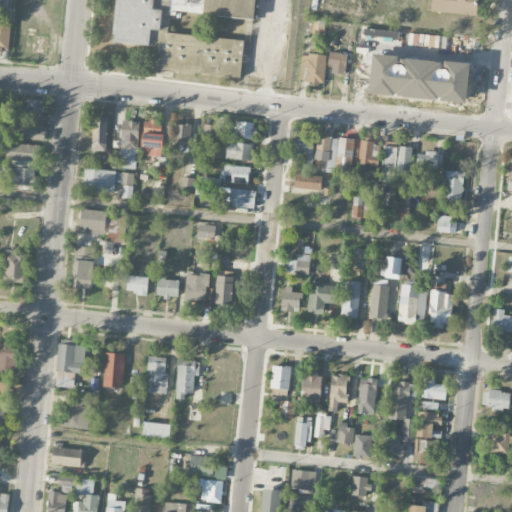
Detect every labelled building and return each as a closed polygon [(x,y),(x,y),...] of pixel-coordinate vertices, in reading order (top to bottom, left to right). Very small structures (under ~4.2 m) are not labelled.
[(115,0),(112,41),(159,46),(157,69),(241,77),(244,40),(168,32),(170,17),(177,17),(178,11),(254,19),(255,0),(115,0)] [(431,0),(430,10),(476,15),(478,0),(431,0)] [(11,21),(0,20),(0,52),(10,52),(11,21)] [(312,33),(324,34),(325,24),(322,24),(322,26),(313,25),(312,33)] [(328,72),(345,74),(347,53),(330,52),(328,72)] [(308,84),(325,85),(326,55),(301,54),(300,79),(308,80),(308,84)] [(21,106),(20,114),(42,115),(43,99),(28,99),(27,106),(21,106)] [(226,117),(213,116),(213,124),(204,123),(203,137),(225,138),(226,117)] [(44,120),(15,119),(14,137),(43,138),(44,120)] [(162,156),(163,120),(143,119),(141,155),(162,156)] [(120,150),(138,150),(139,121),(120,120),(120,150)] [(234,136),(253,138),(255,123),(236,120),(234,136)] [(106,150),(108,121),(93,121),(92,150),(106,150)] [(192,124),(175,124),(174,144),(191,145),(192,124)] [(354,139),(332,137),(332,132),(318,131),(314,169),(335,171),(336,167),(347,169),(349,154),(352,155),(354,139)] [(294,151),(303,153),(301,167),(311,168),(316,137),(297,134),(294,151)] [(378,167),(379,155),(374,155),(374,141),(360,140),(358,166),(378,167)] [(38,145),(8,142),(6,158),(36,162),(38,145)] [(225,158),(251,159),(252,143),(226,142),(225,158)] [(382,181),(395,182),(396,146),(383,145),(382,181)] [(410,175),(411,146),(398,146),(397,174),(410,175)] [(418,151),(417,168),(437,169),(438,152),(418,151)] [(248,183),(250,167),(225,165),(223,181),(248,183)] [(35,185),(35,168),(5,168),(5,184),(35,185)] [(133,184),(134,171),(83,169),(82,191),(115,193),(115,183),(133,184)] [(462,198),(463,171),(445,170),(444,197),(462,198)] [(322,177),(295,172),(293,186),(320,191),(322,177)] [(181,189),(193,190),(194,177),(181,177),(181,189)] [(253,208),(256,190),(222,186),(219,204),(253,208)] [(352,216),(362,217),(363,197),(353,196),(352,216)] [(407,218),(409,208),(395,206),(393,216),(407,218)] [(79,231),(105,232),(106,211),(80,209),(79,231)] [(452,217),(439,214),(436,231),(449,233),(452,217)] [(215,225),(198,224),(198,238),(214,238),(215,225)] [(94,246),(75,246),(73,289),(92,290),(94,246)] [(353,268),(366,268),(367,249),(354,248),(353,268)] [(5,282),(24,282),(23,249),(4,249),(5,282)] [(310,254),(297,253),(296,274),(309,275),(310,254)] [(401,258),(386,257),(384,278),(400,278),(401,258)] [(248,263),(233,260),(232,268),(246,271),(248,263)] [(184,300),(207,301),(208,273),(185,272),(184,300)] [(216,272),(215,304),(232,305),(233,273),(216,272)] [(146,294),(149,278),(128,274),(126,291),(146,294)] [(178,297),(179,278),(157,277),(156,296),(178,297)] [(359,316),(360,281),(343,280),(342,316),(359,316)] [(307,312),(324,314),(325,302),(335,303),(338,285),(311,282),(307,312)] [(388,285),(370,285),(369,319),(387,319),(388,285)] [(425,323),(426,286),(400,285),(398,322),(425,323)] [(300,311),(301,290),(282,289),(281,310),(300,311)] [(429,327),(450,327),(451,292),(431,291),(429,327)] [(511,315),(504,315),(504,309),(494,308),(493,330),(511,330),(511,315)] [(0,375),(14,376),(15,341),(1,341),(0,348),(0,375)] [(55,385),(73,387),(75,372),(83,373),(85,346),(58,343),(55,385)] [(123,387),(124,353),(104,352),(103,386),(123,387)] [(166,393),(167,357),(148,356),(147,392),(166,393)] [(175,398),(185,399),(186,392),(194,393),(194,376),(196,376),(197,360),(177,359),(175,398)] [(271,388),(289,389),(290,366),(272,365),(271,388)] [(321,373),(301,372),(300,399),(320,400),(321,373)] [(330,375),(328,410),(337,411),(338,402),(347,403),(348,376),(330,375)] [(435,377),(424,376),(422,397),(445,400),(447,385),(434,383),(435,377)] [(373,414),(378,379),(361,377),(356,412),(373,414)] [(389,418),(403,419),(401,441),(412,442),(414,419),(406,419),(407,396),(415,396),(416,383),(391,381),(389,418)] [(23,382),(0,382),(0,417),(9,417),(8,399),(23,398),(23,382)] [(510,391),(483,390),(483,405),(492,405),(491,409),(509,410),(510,391)] [(83,405),(83,397),(66,396),(65,427),(89,428),(89,406),(83,405)] [(432,437),(433,424),(440,424),(440,412),(417,411),(416,436),(432,437)] [(315,437),(323,437),(323,429),(330,430),(330,415),(315,415),(315,437)] [(305,448),(305,441),(311,441),(311,418),(295,418),(295,448),(305,448)] [(170,438),(171,424),(143,421),(141,436),(170,438)] [(353,443),(354,428),(347,427),(347,422),(338,421),(336,442),(353,443)] [(511,454),(511,440),(511,430),(501,429),(500,437),(488,436),(487,452),(511,454)] [(354,456),(371,457),(371,435),(354,434),(354,456)] [(403,436),(386,435),(384,458),(401,459),(403,436)] [(427,440),(415,439),(414,461),(427,461),(427,440)] [(82,450),(52,446),(49,463),(80,467),(82,450)] [(188,474),(217,476),(218,457),(189,456),(188,474)] [(290,488),(313,491),(316,472),(293,469),(290,488)] [(442,479),(412,476),(411,488),(440,491),(442,479)] [(201,501),(222,502),(223,480),(202,480),(201,501)] [(132,511),(149,511),(152,489),(136,487),(132,511)] [(259,511),(279,511),(280,489),(261,489),(259,511)] [(65,511),(66,492),(47,492),(46,511),(65,511)] [(0,511),(7,511),(9,494),(0,493),(0,511)] [(116,493),(107,493),(106,511),(123,511),(124,501),(116,500),(116,493)] [(97,511),(99,495),(83,494),(83,501),(73,501),(72,511),(97,511)] [(307,511),(308,497),(290,497),(289,511),(307,511)] [(408,504),(407,511),(437,511),(438,502),(422,501),(422,505),(408,504)] [(185,511),(186,503),(164,502),(163,511),(185,511)]
